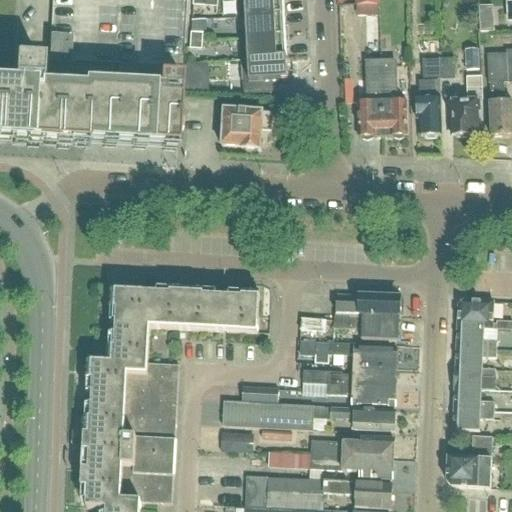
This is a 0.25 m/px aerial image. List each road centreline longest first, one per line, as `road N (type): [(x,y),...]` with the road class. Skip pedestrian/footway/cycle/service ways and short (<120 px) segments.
road 1 (residential): [(185,511),(191,374),(283,378),(289,271)]
road 2 (residential): [(13,226),(92,185),(325,195)]
road 3 (tertiary): [(35,511),(42,284),(27,236),(13,226)]
road 4 (residential): [(426,511),(436,281)]
road 5 (residential): [(325,195),(322,0)]
road 6 (residential): [(289,271),(98,262)]
road 7 (residential): [(436,281),(289,271)]
